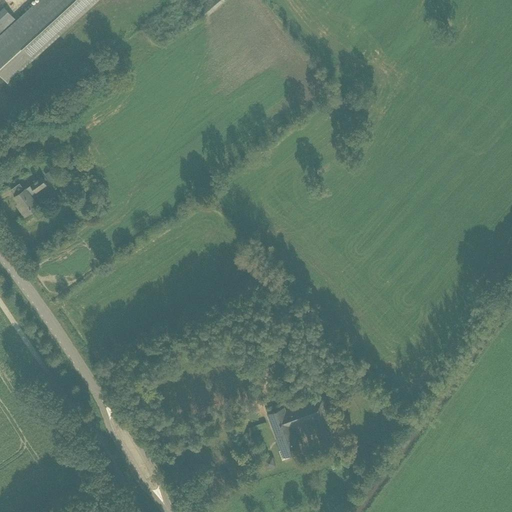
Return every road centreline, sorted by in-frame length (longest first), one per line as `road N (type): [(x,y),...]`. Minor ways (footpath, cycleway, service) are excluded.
road 1 (tertiary): [(100,397),(0,251)]
road 2 (tertiary): [(100,397),(140,483),(162,502)]
road 3 (tertiary): [(162,502),(151,464),(100,397)]
